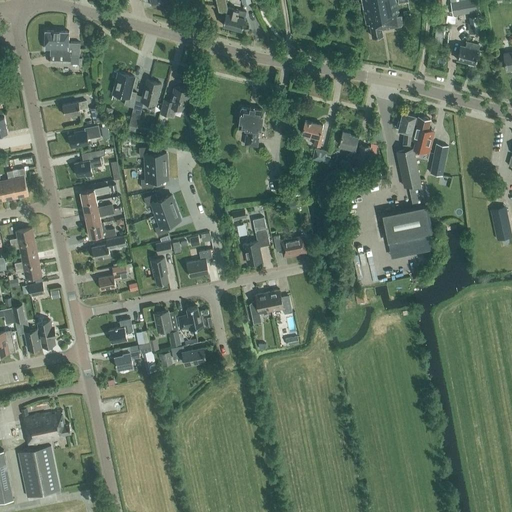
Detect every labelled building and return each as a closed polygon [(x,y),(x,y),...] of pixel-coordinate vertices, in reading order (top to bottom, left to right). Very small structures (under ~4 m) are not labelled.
[(150,0),(152,6),(151,6),(169,11),(169,10),(168,10),(165,0),(150,0)] [(410,15),(409,10),(397,12),(394,0),(361,0),(367,25),(369,24),(372,36),(383,34),(382,29),(401,25),(402,23),(401,16),(410,15)] [(480,11),(478,0),(459,0),(450,2),(453,15),(480,11)] [(241,30),(247,12),(223,4),(221,10),(226,12),(222,24),(241,30)] [(471,32),(480,31),(479,21),(469,22),(471,32)] [(434,43),(442,44),(444,24),(437,24),(434,43)] [(80,42),(68,41),(69,30),(45,29),(44,48),(50,48),(50,54),(50,62),(70,63),(70,61),(77,62),(77,64),(82,64),(82,58),(78,57),(78,55),(79,55),(80,42)] [(475,63),(479,44),(467,41),(465,45),(460,44),(457,58),(475,63)] [(511,52),(503,54),(505,69),(511,68),(511,52)] [(132,107),(136,92),(130,90),(133,76),(118,72),(112,93),(126,97),(124,104),(132,107)] [(156,104),(161,83),(146,79),(142,95),(137,94),(132,110),(140,113),(144,101),(156,104)] [(164,98),(161,112),(159,120),(166,122),(168,114),(171,115),(173,106),(183,109),(188,90),(174,86),(171,100),(164,98)] [(79,108),(87,107),(86,100),(78,102),(78,101),(62,104),(65,116),(80,113),(79,108)] [(102,121),(99,106),(91,108),(94,123),(102,121)] [(261,130),(263,110),(262,109),(255,108),(255,107),(249,107),(249,108),(242,107),(240,108),(238,128),(247,129),(247,135),(246,134),(245,144),(258,145),(258,141),(259,136),(258,136),(258,130),(261,130)] [(412,144),(412,132),(411,131),(415,115),(402,112),(400,120),(398,119),(396,125),(398,126),(398,128),(404,130),(404,144),(412,144)] [(428,128),(430,119),(428,118),(428,117),(425,116),(425,117),(419,116),(413,139),(414,147),(429,151),(431,141),(425,139),(427,132),(428,132),(429,128),(428,128)] [(129,124),(137,126),(139,119),(131,117),(129,124)] [(320,134),(322,124),(305,119),(301,133),(315,137),(314,144),(319,146),(322,135),(320,134)] [(202,125),(190,126),(191,144),(203,143),(202,125)] [(87,137),(96,135),(94,128),(86,130),(85,129),(73,132),(74,134),(69,135),(71,147),(88,143),(87,137)] [(355,147),(358,135),(350,133),(350,131),(342,129),(339,144),(350,147),(349,153),(355,154),(356,147),(355,147)] [(368,170),(371,146),(359,144),(357,169),(368,170)] [(434,153),(430,173),(443,175),(447,155),(448,146),(436,144),(434,153)] [(420,182),(421,182),(413,147),(397,151),(404,186),(410,184),(414,206),(382,213),(387,240),(430,231),(425,204),(420,182)] [(151,148),(139,149),(140,155),(145,155),(146,167),(167,165),(166,153),(152,154),(151,148)] [(324,161),(327,150),(321,148),(318,159),(324,161)] [(103,149),(92,151),(93,157),(105,154),(103,149)] [(91,166),(97,165),(102,164),(100,158),(89,160),(89,159),(74,162),(77,176),(86,174),(86,176),(93,174),(91,166)] [(352,167),(353,162),(341,159),(340,164),(352,167)] [(168,178),(167,165),(146,167),(147,178),(141,179),(142,185),(154,185),(153,179),(168,178)] [(20,176),(14,177),(13,178),(17,197),(29,194),(25,176),(26,175),(25,167),(19,168),(20,176)] [(13,178),(14,177),(13,169),(7,171),(9,178),(1,180),(5,199),(17,197),(13,178)] [(357,178),(360,189),(379,184),(377,173),(357,178)] [(278,192),(285,190),(283,178),(278,179),(275,179),(278,192)] [(96,200),(94,188),(80,191),(83,203),(96,200)] [(156,194),(145,199),(147,205),(152,203),(156,214),(176,207),(172,195),(158,200),(156,194)] [(305,205),(303,195),(294,197),(296,207),(305,205)] [(112,204),(104,206),(104,205),(98,206),(96,200),(83,203),(85,214),(113,208),(112,204)] [(494,208),(498,233),(511,230),(511,226),(511,224),(509,224),(506,206),(494,208)] [(181,218),(176,207),(156,214),(160,225),(155,227),(158,233),(169,229),(167,223),(181,218)] [(101,222),(100,215),(113,212),(113,208),(85,214),(88,225),(101,222)] [(246,216),(245,208),(232,211),(234,219),(246,216)] [(270,243),(266,228),(264,216),(253,219),(257,240),(243,243),(248,263),(262,260),(259,246),(270,243)] [(116,234),(115,228),(107,229),(105,227),(102,228),(101,222),(88,225),(90,237),(103,234),(104,236),(116,234)] [(10,239),(11,243),(35,239),(32,227),(16,230),(18,237),(10,239)] [(210,231),(203,233),(205,241),(213,239),(210,231)] [(279,234),(273,235),(276,250),(282,249),(283,255),(298,251),(299,252),(307,251),(303,235),(289,238),(288,237),(280,239),(279,234)] [(124,235),(106,238),(107,243),(91,247),(94,260),(110,256),(108,249),(126,245),(124,235)] [(37,251),(35,239),(11,243),(12,249),(20,247),(21,254),(37,251)] [(172,251),(170,239),(156,242),(157,249),(158,254),(172,251)] [(157,249),(156,242),(147,244),(148,251),(157,249)] [(213,260),(210,248),(199,250),(201,259),(187,262),(189,276),(209,272),(207,261),(213,260)] [(39,262),(37,251),(21,254),(22,260),(15,262),(16,267),(39,262)] [(167,272),(165,257),(151,260),(154,275),(155,275),(156,283),(168,280),(167,272)] [(42,274),(39,262),(16,267),(17,272),(24,271),(26,278),(42,274)] [(131,264),(125,265),(112,268),(113,274),(98,277),(101,290),(116,286),(115,279),(128,276),(127,272),(132,271),(131,264)] [(13,279),(10,279),(11,287),(18,286),(17,278),(13,279)] [(31,295),(45,293),(43,282),(29,284),(31,295)] [(24,293),(30,291),(29,284),(22,286),(24,293)] [(291,311),(288,295),(281,297),(279,289),(267,291),(270,309),(281,308),(283,313),(291,311)] [(357,291),(359,303),(368,301),(366,289),(357,291)] [(270,309),(267,291),(255,293),(256,297),(249,303),(254,323),(261,321),(260,311),(270,309)] [(25,319),(22,304),(12,306),(16,321),(25,319)] [(189,328),(203,325),(200,309),(198,310),(197,305),(186,307),(188,314),(178,316),(180,328),(188,326),(189,328)] [(12,308),(0,310),(0,316),(5,315),(7,323),(15,321),(12,308)] [(157,331),(172,328),(168,310),(154,313),(157,331)] [(126,331),(133,330),(131,318),(119,320),(121,327),(109,329),(112,342),(127,339),(126,331)] [(55,343),(51,326),(50,319),(37,322),(42,346),(55,343)] [(28,349),(41,346),(37,328),(24,331),(28,349)] [(11,329),(0,331),(0,352),(0,355),(15,351),(11,329)] [(143,343),(149,341),(147,329),(141,331),(143,343)] [(182,344),(179,329),(168,332),(171,346),(182,344)] [(298,335),(292,337),(285,338),(287,344),(293,343),(299,342),(298,335)] [(149,339),(150,342),(151,350),(159,348),(157,338),(149,339)] [(141,352),(151,350),(150,342),(139,344),(141,352)] [(185,364),(206,359),(203,346),(185,350),(183,344),(171,347),(173,358),(184,356),(185,364)] [(131,358),(139,356),(138,350),(123,353),(123,354),(114,356),(117,368),(133,365),(131,358)] [(171,357),(170,351),(161,352),(162,359),(171,357)] [(146,356),(149,366),(155,366),(152,355),(146,356)] [(60,489),(51,445),(38,447),(37,443),(59,438),(58,434),(71,432),(69,422),(65,423),(62,409),(23,417),(25,425),(18,427),(19,436),(27,434),(29,444),(33,443),(34,448),(18,451),(27,495),(60,489)] [(8,449),(0,450),(0,502),(17,499),(8,449)]
